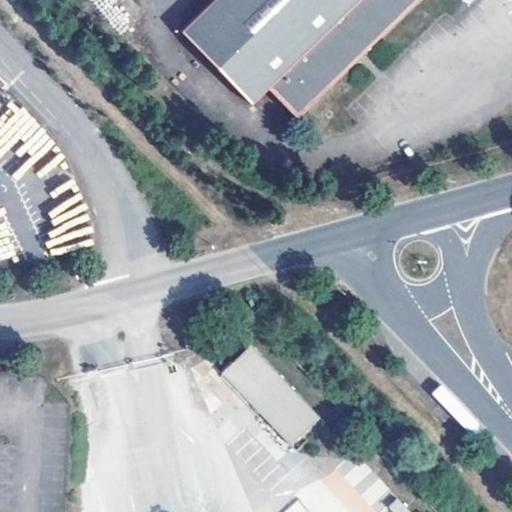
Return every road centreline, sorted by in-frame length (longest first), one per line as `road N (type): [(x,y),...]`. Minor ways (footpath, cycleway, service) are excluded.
road 1 (track): [(7,0),(506,511)]
road 2 (unclassified): [(0,321),(360,230)]
road 3 (unclassified): [(395,306),(511,423)]
road 4 (unknown): [(24,511),(27,398),(0,392)]
road 5 (unclassified): [(511,399),(475,321),(469,283)]
road 6 (unclassified): [(360,230),(476,199)]
